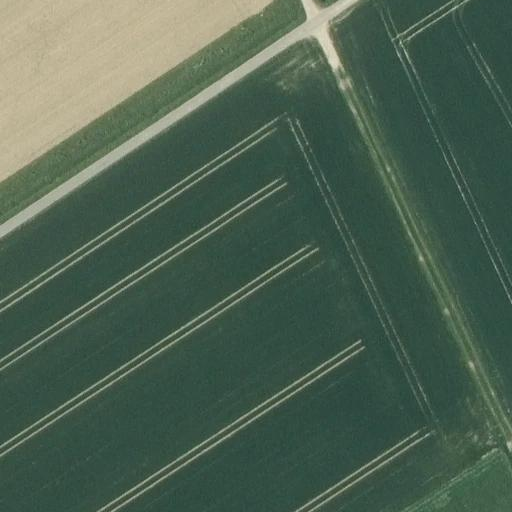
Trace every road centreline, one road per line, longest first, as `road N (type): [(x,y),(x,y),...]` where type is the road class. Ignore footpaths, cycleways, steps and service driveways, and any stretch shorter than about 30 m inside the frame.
road 1 (track): [(306,0),(511,443)]
road 2 (track): [(350,0),(0,232)]
